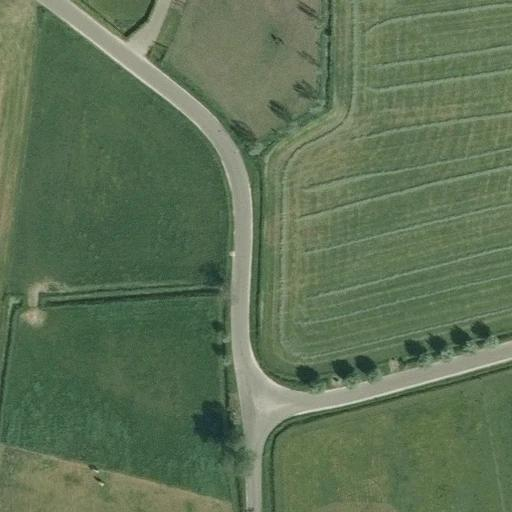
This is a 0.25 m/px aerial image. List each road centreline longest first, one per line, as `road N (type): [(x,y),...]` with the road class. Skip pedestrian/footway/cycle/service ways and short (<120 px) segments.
road 1 (tertiary): [(249,414),(239,335),(242,212),(229,154),(178,98),(50,0)]
road 2 (tertiary): [(511,350),(249,414)]
